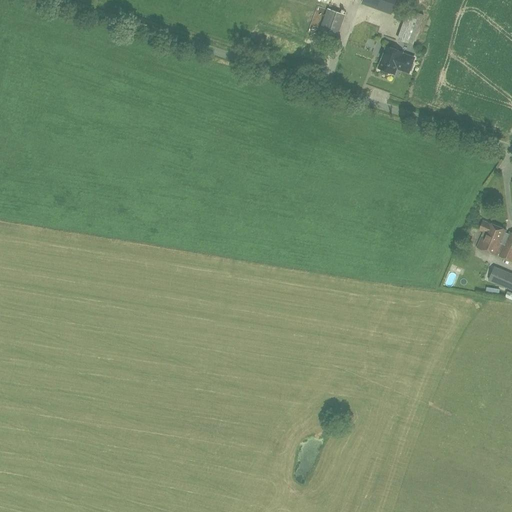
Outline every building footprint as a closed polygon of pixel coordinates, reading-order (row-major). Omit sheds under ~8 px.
[(361,0),(360,4),(389,15),(394,0),(361,0)] [(336,42),(346,14),(329,8),(319,36),(336,42)] [(399,40),(414,45),(424,14),(410,9),(399,40)] [(359,70),(376,28),(357,20),(349,39),(345,37),(341,48),(357,54),(354,60),(348,58),(345,65),(359,70)] [(403,53),(403,52),(388,46),(380,68),(383,69),(382,71),(388,73),(389,71),(395,73),(397,67),(407,71),(408,69),(410,70),(413,63),(410,62),(413,57),(403,53)] [(484,232),(480,243),(478,248),(497,256),(502,244),(504,245),(500,256),(511,261),(511,232),(510,232),(509,235),(505,234),(507,231),(488,223),(484,221),(480,230),(484,232)]
